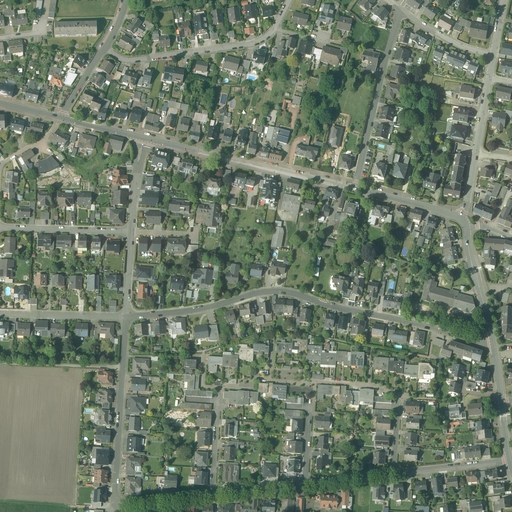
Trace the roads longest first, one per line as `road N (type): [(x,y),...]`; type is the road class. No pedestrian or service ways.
road 1 (residential): [(126,318),(265,291),(494,345)]
road 2 (tertiary): [(142,137),(354,187)]
road 3 (residential): [(354,187),(399,10)]
road 4 (residential): [(274,28),(246,45),(135,60),(105,47)]
road 5 (residential): [(113,506),(122,366)]
road 6 (residential): [(131,232),(0,226)]
road 7 (tertiary): [(494,345),(463,220)]
road 8 (residential): [(0,314),(126,318)]
road 9 (residential): [(0,362),(122,366)]
